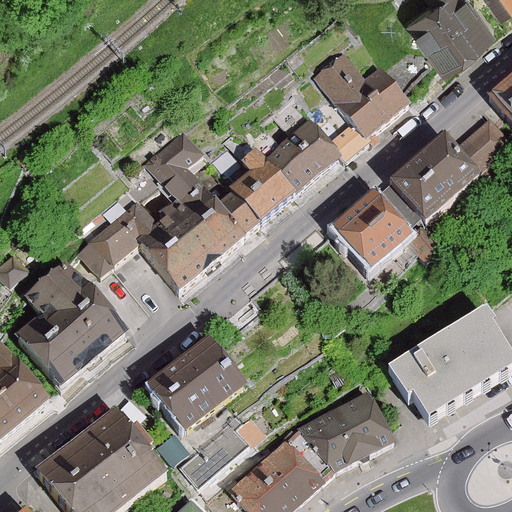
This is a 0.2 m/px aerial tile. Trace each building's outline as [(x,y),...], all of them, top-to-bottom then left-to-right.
[(470,3),(467,0),(425,0),(433,10),(408,28),(446,80),(499,41),(470,3)] [(511,0),(485,0),(502,22),(511,14),(511,0)] [(346,59),(320,81),(353,121),(370,140),(412,104),(383,69),(366,83),(346,59)] [(511,80),(490,100),(511,125),(511,80)] [(353,121),(326,145),(339,161),(342,164),(370,140),(353,121)] [(490,126),(461,153),(482,176),(511,150),(490,126)] [(311,127),(268,163),(296,197),(339,161),(326,145),(311,127)] [(181,203),(196,221),(216,204),(187,170),(204,155),(184,133),(147,165),(181,203)] [(461,153),(446,136),(390,186),(393,189),(423,223),(427,226),(482,176),(461,153)] [(251,176),(231,193),(235,197),(220,209),(245,239),(296,197),(268,163),(267,164),(258,154),(243,167),(251,176)] [(380,201),(410,235),(423,223),(393,189),(380,201)] [(380,201),(374,195),(335,230),(330,235),(368,277),(412,238),(410,235),(380,201)] [(163,234),(143,250),(180,294),(245,239),(220,209),(216,204),(196,221),(181,203),(155,225),(163,234)] [(137,204),(92,243),(114,268),(140,246),(143,250),(163,234),(155,225),(137,204)] [(101,279),(114,268),(92,243),(79,254),(101,279)] [(13,256),(0,268),(0,280),(10,291),(29,273),(13,256)] [(127,337),(68,267),(27,302),(42,320),(17,342),(60,393),(94,364),(120,342),(127,337)] [(484,314),(390,373),(409,404),(413,402),(428,426),(511,373),(511,360),(491,327),(494,324),(489,316),(486,317),(484,314)] [(206,341),(145,390),(183,438),(244,389),(206,341)] [(0,443),(48,402),(1,348),(0,348),(0,443)] [(396,445),(368,394),(299,433),(336,476),(366,461),(396,445)] [(76,446),(36,477),(63,511),(126,511),(167,481),(146,454),(152,450),(137,430),(131,435),(116,416),(76,446)] [(234,418),(179,467),(199,490),(247,447),(233,432),(240,425),(234,418)] [(252,421),(237,433),(252,450),(266,439),(252,421)] [(294,511),(325,483),(336,476),(299,433),(286,441),(230,492),(249,511),(294,511)] [(188,455),(174,436),(157,449),(171,467),(188,455)] [(213,511),(249,511),(230,492),(226,488),(208,506),(213,511)]
